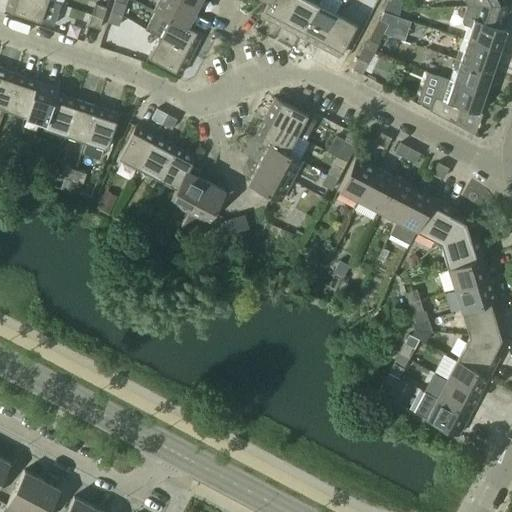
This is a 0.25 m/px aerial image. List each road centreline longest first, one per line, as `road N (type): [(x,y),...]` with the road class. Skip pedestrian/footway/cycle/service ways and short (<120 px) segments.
road 1 (residential): [(509,168),(309,70),(187,105),(0,30)]
road 2 (tertiary): [(184,458),(0,361)]
road 3 (residential): [(0,419),(113,480),(145,478),(184,458)]
